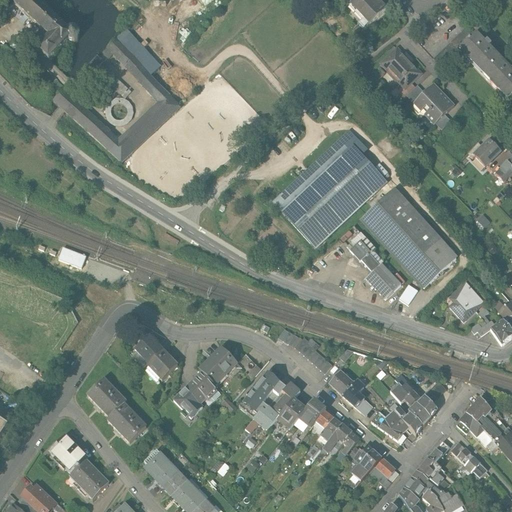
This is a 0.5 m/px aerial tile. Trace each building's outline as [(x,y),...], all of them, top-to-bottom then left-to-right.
[(22,0),(22,1),(15,6),(49,39),(45,44),(41,40),(35,47),(39,51),(38,52),(50,64),(69,42),(71,43),(73,44),(75,43),(77,42),(79,40),(79,37),(79,35),(77,33),(75,32),(73,31),(71,31),(69,33),(34,2),(35,0),(22,0)] [(188,0),(188,11),(197,10),(196,0),(188,0)] [(354,0),(347,7),(348,7),(351,4),(364,18),(360,22),(365,28),(387,7),(380,0),(354,0)] [(2,15),(0,16),(0,29),(8,23),(2,15)] [(467,27),(433,60),(441,69),(459,51),(459,52),(461,50),(476,36),(467,27)] [(127,31),(114,41),(150,78),(161,68),(127,31)] [(511,71),(511,73),(488,49),(491,47),(487,43),(484,45),(476,36),(461,50),(493,82),(490,84),(498,92),(500,90),(509,99),(511,96),(511,71)] [(158,104),(118,142),(63,92),(53,102),(59,107),(121,163),(179,109),(150,78),(114,41),(106,49),(158,104)] [(402,57),(396,51),(397,51),(396,50),(381,65),(387,72),(389,70),(400,82),(398,83),(405,90),(420,75),(402,56),(402,57)] [(97,56),(91,62),(97,67),(102,62),(97,56)] [(91,62),(74,80),(79,85),(97,67),(91,62)] [(129,95),(111,78),(107,82),(125,99),(129,95)] [(445,98),(434,86),(424,95),(414,105),(416,103),(423,110),(426,108),(429,111),(424,116),(434,126),(445,116),(454,107),(453,107),(444,98),(445,98)] [(417,87),(406,97),(414,105),(424,95),(417,87)] [(445,116),(436,125),(442,132),(450,122),(445,116)] [(361,157),(344,138),(272,202),(315,249),(386,184),(366,162),(371,157),(367,152),(361,157)] [(482,149),(474,157),(474,158),(485,168),(500,153),(489,142),(482,149)] [(478,144),(468,155),(473,160),(474,158),(474,157),(482,149),(478,144)] [(511,160),(496,176),(504,185),(511,176),(511,160)] [(413,215),(407,208),(408,207),(408,206),(407,207),(400,200),(401,199),(400,200),(394,193),(395,192),(393,190),(391,192),(391,193),(385,198),(384,199),(378,205),(377,205),(376,206),(376,207),(370,213),(369,212),(368,213),(368,214),(363,219),(362,218),(359,221),(361,223),(362,222),(368,228),(367,229),(368,230),(369,229),(375,236),(374,237),(375,237),(376,236),(382,243),(381,244),(382,245),(382,244),(389,251),(388,252),(388,253),(389,252),(396,259),(395,259),(395,260),(396,259),(403,266),(402,267),(402,268),(403,267),(410,274),(409,275),(410,275),(424,289),(455,261),(442,246),(443,245),(442,244),(441,245),(435,238),(436,237),(435,237),(434,238),(428,230),(429,230),(428,229),(427,230),(421,223),(422,222),(421,222),(420,222),(414,215),(415,214),(414,214),(413,215)] [(370,254),(360,243),(356,246),(353,243),(347,248),(350,252),(360,263),(361,262),(372,274),(380,267),(369,255),(370,254)] [(86,258),(62,249),(58,260),(81,269),(86,258)] [(372,274),(366,280),(385,301),(401,287),(381,265),(380,267),(372,274)] [(465,285),(449,299),(453,304),(449,308),(463,323),(476,312),(473,309),(480,302),(483,305),(465,285)] [(103,289),(97,301),(109,307),(115,295),(103,289)] [(162,290),(157,304),(187,314),(192,301),(162,290)] [(498,302),(493,307),(498,312),(503,308),(498,302)] [(503,308),(498,312),(508,324),(511,320),(511,304),(510,302),(503,308)] [(511,333),(502,322),(495,327),(491,322),(487,326),(490,331),(501,346),(511,338),(511,333)] [(481,329),(478,325),(471,331),(474,335),(477,333),(481,338),(490,331),(487,326),(481,329)] [(279,327),(273,336),(278,339),(283,331),(279,327)] [(289,333),(284,330),(283,331),(278,339),(283,342),(289,333)] [(15,334),(8,344),(24,356),(32,344),(40,350),(47,340),(34,331),(26,341),(15,334)] [(294,336),(289,333),(283,342),(288,345),(292,348),(298,339),(294,336)] [(164,351),(150,336),(136,350),(149,365),(164,351)] [(304,339),(295,349),(299,353),(307,344),(308,343),(304,339)] [(332,367),(307,344),(299,353),(324,375),(332,367)] [(220,348),(211,358),(199,371),(201,374),(215,387),(237,366),(237,365),(237,364),(220,348)] [(149,365),(148,366),(162,381),(178,366),(164,351),(149,365)] [(347,351),(339,359),(344,364),(354,353),(347,351)] [(261,370),(245,355),(237,364),(237,365),(237,366),(252,380),(261,370)] [(267,373),(243,404),(257,416),(262,410),(265,412),(268,410),(283,393),(286,389),(267,373)] [(215,387),(201,374),(173,402),(191,420),(202,408),(200,406),(217,389),(215,387)] [(340,375),(330,386),(343,397),(353,386),(340,375)] [(126,404),(104,381),(88,396),(109,419),(107,421),(130,445),(146,429),(124,406),(126,404)] [(357,382),(343,398),(356,410),(364,401),(358,396),(363,389),(357,382)] [(439,383),(430,391),(429,390),(425,395),(426,396),(424,398),(431,405),(447,391),(439,383)] [(286,389),(283,393),(286,397),(272,413),(268,410),(265,412),(262,410),(257,416),(256,417),(270,429),(278,419),(293,401),(300,393),(291,384),(286,389)] [(424,398),(421,401),(405,385),(401,389),(430,420),(437,412),(431,405),(424,398)] [(401,389),(398,386),(390,394),(401,405),(405,402),(412,410),(408,413),(410,415),(423,429),(430,420),(401,389)] [(480,399),(466,415),(476,424),(492,442),(493,443),(501,436),(492,426),(491,426),(484,418),(490,412),(491,411),(480,399)] [(231,404),(227,400),(221,406),(231,414),(236,408),(231,404)] [(314,400),(307,408),(309,409),(306,412),(305,411),(298,420),(308,427),(312,430),(315,425),(325,413),(326,411),(314,400)] [(293,401),(278,419),(291,429),(298,420),(305,411),(293,401)] [(364,401),(356,410),(365,418),(372,409),(364,401)] [(407,418),(395,405),(390,410),(394,414),(408,429),(416,437),(423,429),(410,415),(407,418)] [(511,433),(508,429),(506,430),(490,412),(484,418),(491,426),(492,426),(501,436),(493,443),(496,447),(511,464),(511,433)] [(325,413),(315,425),(321,429),(319,431),(322,434),(325,430),(327,432),(334,420),(325,413)] [(403,435),(384,422),(386,420),(380,414),(371,423),(401,445),(405,438),(403,435)] [(408,429),(394,414),(384,422),(403,435),(408,429)] [(466,415),(457,426),(466,435),(470,431),(485,447),(486,446),(492,442),(476,424),(466,415)] [(334,420),(327,432),(325,430),(322,434),(321,436),(330,443),(334,438),(342,427),(334,420)] [(0,440),(8,428),(0,422),(0,440)] [(245,430),(250,434),(257,426),(252,422),(245,430)] [(308,427),(298,440),(301,443),(312,430),(308,427)] [(342,427),(334,438),(330,443),(327,446),(329,448),(328,450),(330,451),(339,441),(343,445),(352,435),(342,427)] [(315,433),(308,441),(314,445),(320,437),(315,433)] [(267,455),(277,442),(268,435),(258,449),(267,455)] [(352,435),(343,445),(346,447),(351,451),(359,441),(352,435)] [(88,460),(65,437),(49,453),(72,476),(86,462),(88,460)] [(454,443),(448,437),(442,443),(449,449),(454,443)] [(492,442),(486,446),(491,452),(496,447),(493,443),(492,442)] [(442,443),(429,459),(434,465),(449,449),(442,443)] [(470,456),(457,444),(450,452),(462,464),(470,456)] [(346,447),(336,460),(342,465),(353,452),(351,451),(346,447)] [(362,456),(360,454),(352,463),(355,466),(349,473),(352,476),(345,484),(354,492),(371,473),(382,461),(369,448),(362,456)] [(170,464),(157,452),(145,465),(147,467),(144,471),(153,480),(170,464)] [(486,472),(473,458),(470,456),(462,464),(465,467),(471,474),(473,472),(479,478),(486,472)] [(429,459),(417,474),(426,482),(428,480),(438,488),(443,481),(438,476),(441,472),(434,465),(429,459)] [(254,460),(247,468),(253,473),(259,465),(254,460)] [(224,466),(218,461),(211,471),(216,475),(224,466)] [(382,461),(371,473),(376,479),(379,482),(385,488),(387,486),(385,484),(386,482),(394,472),(382,461)] [(72,476),(70,478),(92,501),(108,485),(86,462),(72,476)] [(179,474),(170,464),(153,480),(162,490),(179,474)] [(394,472),(386,482),(390,485),(398,475),(394,472)] [(188,483),(179,474),(162,490),(171,499),(188,483)] [(426,482),(417,474),(412,480),(434,499),(441,511),(454,511),(461,508),(462,508),(456,497),(451,501),(448,497),(445,498),(441,493),(439,495),(425,483),(426,482)] [(188,483),(171,499),(180,508),(200,490),(191,480),(188,483)] [(441,511),(434,499),(412,480),(403,491),(416,502),(419,498),(421,500),(422,501),(430,508),(425,511),(441,511)] [(449,487),(443,481),(438,488),(443,492),(449,487)] [(460,489),(456,482),(449,487),(456,497),(462,508),(465,511),(476,511),(480,509),(465,486),(460,489)] [(63,511),(36,486),(32,490),(30,489),(21,498),(23,500),(35,511),(52,511),(53,511),(54,511),(63,511)] [(200,490),(180,508),(183,511),(195,511),(206,502),(208,499),(200,490)] [(416,502),(403,491),(399,497),(409,511),(412,509),(416,505),(417,504),(417,503),(416,502)] [(35,511),(23,500),(19,504),(27,511),(35,511)] [(396,501),(386,511),(398,511),(399,511),(399,504),(398,502),(396,501)] [(206,502),(195,511),(220,511),(215,507),(213,509),(206,502)]
